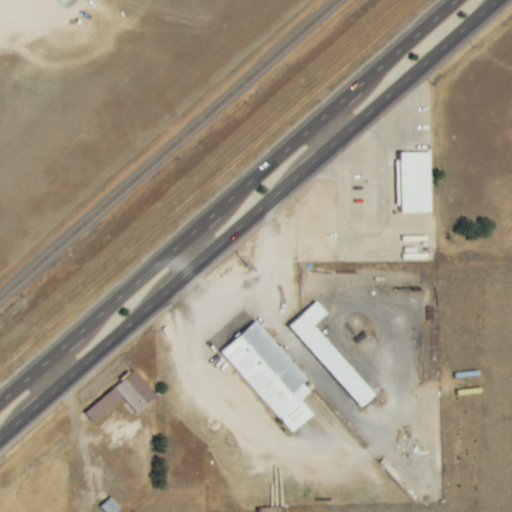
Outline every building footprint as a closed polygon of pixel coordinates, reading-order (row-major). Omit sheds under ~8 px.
[(432,213),(432,152),(401,153),(401,160),(399,160),(400,213),(432,213)] [(362,408),(376,396),(315,326),(328,314),(318,302),(290,326),(362,408)] [(309,380),(257,321),(220,353),(291,435),(315,415),(302,401),(311,392),(304,384),(309,380)] [(123,397),(139,414),(158,396),(134,371),(86,414),(95,423),(123,397)] [(118,511),(121,510),(111,498),(100,507),(103,511),(118,511)]
